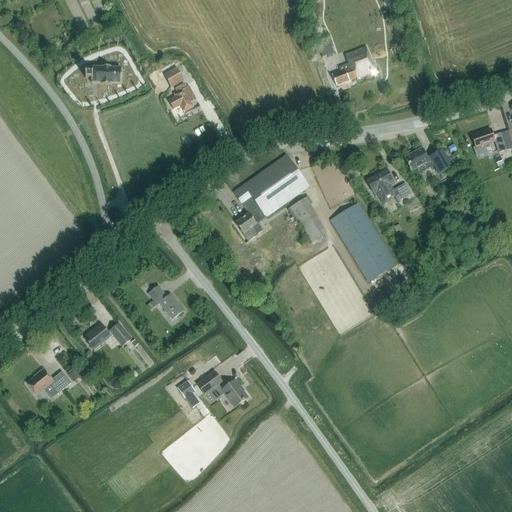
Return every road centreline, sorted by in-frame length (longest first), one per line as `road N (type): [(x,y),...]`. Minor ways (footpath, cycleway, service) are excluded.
road 1 (tertiary): [(158,224),(237,159),(279,142),(452,115),(511,95)]
road 2 (tertiary): [(373,511),(158,224)]
road 3 (unclassified): [(118,242),(79,138),(0,38)]
road 4 (tertiary): [(0,341),(118,242)]
